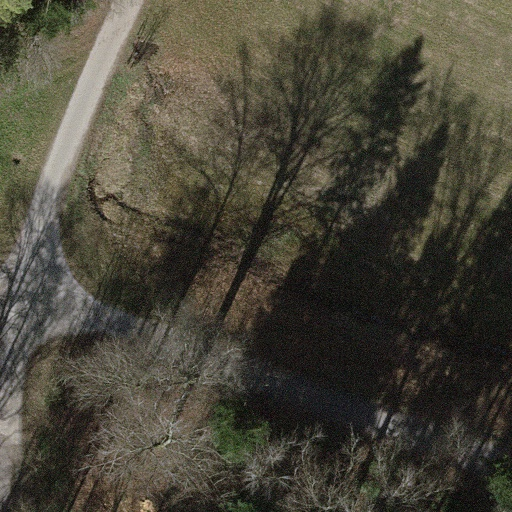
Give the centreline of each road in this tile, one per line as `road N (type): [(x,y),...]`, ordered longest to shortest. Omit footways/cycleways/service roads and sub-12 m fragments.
road 1 (track): [(15,290),(511,461)]
road 2 (track): [(130,0),(15,290)]
road 3 (track): [(15,290),(1,511)]
